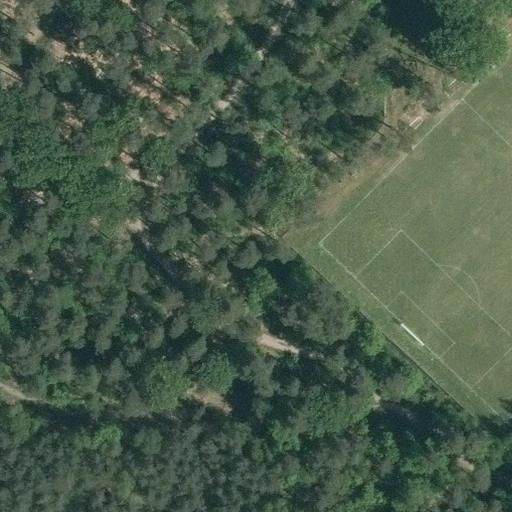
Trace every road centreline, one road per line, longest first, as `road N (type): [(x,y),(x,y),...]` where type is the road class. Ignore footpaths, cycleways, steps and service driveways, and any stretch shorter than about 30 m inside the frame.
road 1 (track): [(390,413),(352,376),(231,331),(140,238)]
road 2 (track): [(140,238),(144,178),(242,77),(288,0)]
road 3 (track): [(384,511),(420,430),(401,416),(369,408),(284,422),(231,418)]
road 4 (track): [(0,386),(78,415),(231,418)]
road 5 (track): [(0,113),(140,238)]
